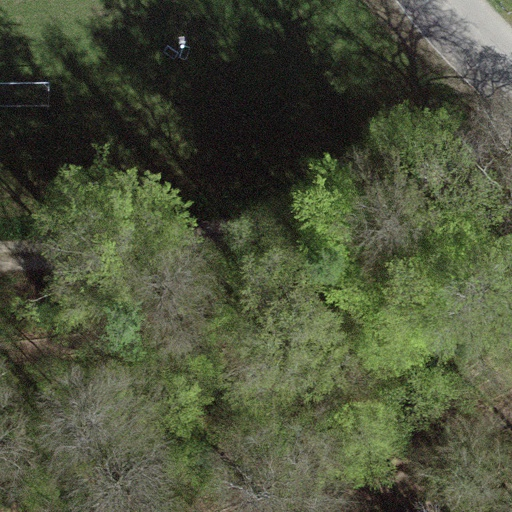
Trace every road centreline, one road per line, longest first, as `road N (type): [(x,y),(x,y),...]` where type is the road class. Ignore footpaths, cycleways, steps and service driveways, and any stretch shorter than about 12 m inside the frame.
road 1 (track): [(511,120),(431,175),(206,241),(0,263)]
road 2 (track): [(511,421),(330,511)]
